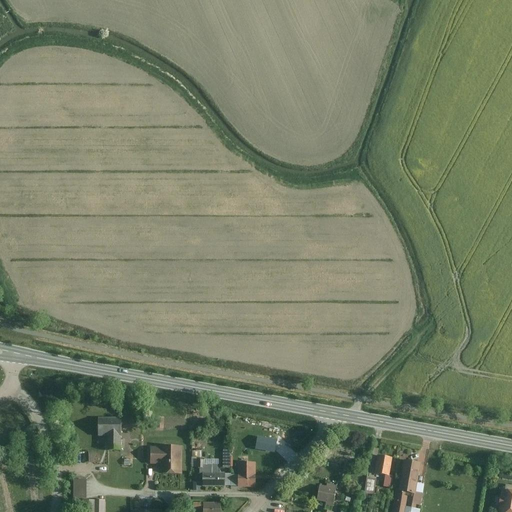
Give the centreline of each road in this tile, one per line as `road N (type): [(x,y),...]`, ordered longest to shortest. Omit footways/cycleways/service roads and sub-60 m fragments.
road 1 (secondary): [(16,355),(335,414)]
road 2 (track): [(360,399),(511,251)]
road 3 (secondary): [(335,414),(511,446)]
road 4 (residential): [(10,386),(29,400),(49,442),(54,511)]
road 5 (residential): [(263,497),(125,493)]
